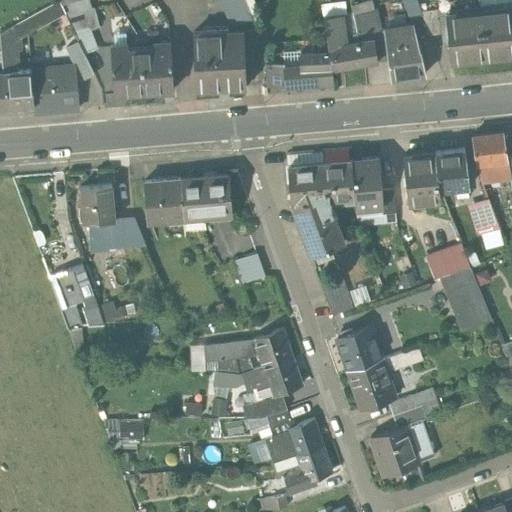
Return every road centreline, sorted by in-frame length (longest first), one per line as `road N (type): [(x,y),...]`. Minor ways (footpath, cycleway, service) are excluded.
road 1 (residential): [(371,508),(237,126)]
road 2 (secondary): [(511,98),(237,126)]
road 3 (secondary): [(237,126),(0,147)]
road 4 (residential): [(371,508),(511,458)]
